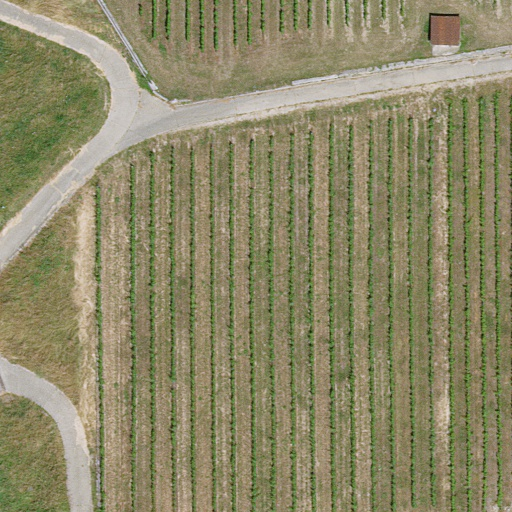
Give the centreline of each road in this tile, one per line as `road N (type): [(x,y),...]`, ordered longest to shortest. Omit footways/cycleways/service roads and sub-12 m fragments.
road 1 (track): [(122,121),(511,61)]
road 2 (track): [(0,9),(85,45),(107,63),(126,99),(122,121),(89,161),(0,249)]
road 3 (track): [(81,511),(69,419),(0,370)]
